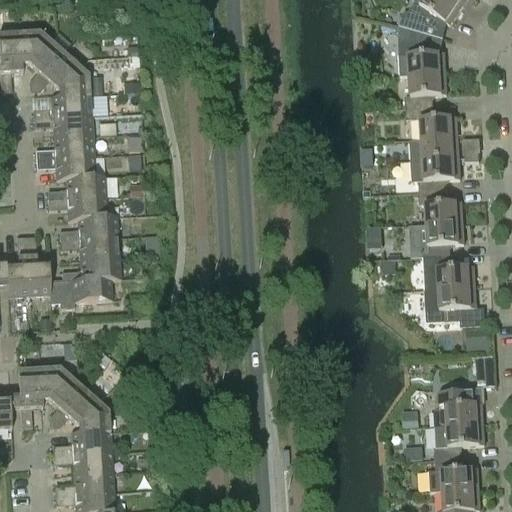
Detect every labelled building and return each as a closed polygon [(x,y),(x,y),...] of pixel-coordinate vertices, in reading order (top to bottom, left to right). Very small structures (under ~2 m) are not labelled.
[(402,17),(399,30),(433,40),(443,25),(449,29),(461,12),(443,0),(425,0),(419,9),(415,6),(408,16),(402,17)] [(443,0),(461,12),(468,0),(443,0)] [(399,30),(399,60),(400,80),(409,80),(409,81),(445,79),(444,58),(438,58),(430,59),(429,47),(433,40),(399,30)] [(22,68),(23,68),(30,68),(39,76),(30,87),(30,97),(65,58),(40,36),(20,37),(22,68)] [(0,77),(1,77),(2,96),(13,96),(12,77),(24,76),(23,68),(22,68),(20,37),(0,38),(0,77)] [(65,58),(30,97),(40,96),(50,85),(59,94),(59,101),(59,102),(90,100),(89,80),(65,58)] [(404,102),(405,113),(433,112),(432,100),(446,100),(445,79),(409,81),(410,101),(404,102)] [(139,88),(124,89),(124,97),(139,96),(139,88)] [(52,113),(33,114),(33,124),(91,120),(107,119),(106,99),(90,100),(59,102),(59,101),(51,101),(52,113)] [(434,123),(433,112),(405,113),(405,125),(419,124),(421,145),(457,143),(456,122),(434,123)] [(92,140),(91,120),(33,124),(34,134),(53,133),(53,143),(92,140)] [(35,155),(36,165),(93,161),(92,140),(53,143),(54,154),(35,155)] [(141,141),(127,142),(128,157),(142,156),(141,141)] [(409,146),(411,166),(458,163),(457,143),(421,145),(409,146)] [(478,158),(464,158),(464,167),(479,166),(478,158)] [(139,160),(128,161),(129,176),(140,175),(139,160)] [(95,181),(93,161),(36,165),(36,174),(55,173),(56,185),(65,184),(65,183),(95,181)] [(418,186),(418,198),(446,196),(446,185),(460,184),(458,163),(411,166),(412,186),(418,186)] [(65,183),(65,184),(66,195),(47,196),(47,205),(106,202),(105,180),(95,181),(65,183)] [(143,201),(143,190),(130,190),(130,201),(143,201)] [(426,230),(462,228),(461,207),(447,207),(446,196),(418,198),(419,210),(425,209),(426,230)] [(107,223),(107,222),(106,202),(47,205),(48,214),(67,213),(68,225),(77,225),(77,224),(107,223)] [(77,224),(77,225),(78,235),(59,236),(59,246),(118,243),(117,221),(107,222),(107,223),(77,224)] [(426,230),(409,231),(411,259),(422,258),(422,263),(450,261),(449,250),(463,249),(462,228),(426,230)] [(29,300),(49,299),(50,299),(49,286),(48,259),(36,260),(35,241),(25,242),(29,300)] [(1,262),(0,262),(0,292),(2,292),(7,292),(8,301),(29,300),(25,242),(17,242),(18,261),(1,262)] [(79,253),(79,265),(119,263),(118,243),(59,246),(60,254),(79,253)] [(425,295),(438,294),(474,292),(473,271),(459,272),(458,260),(450,261),(422,263),(425,295)] [(61,276),(62,285),(62,287),(111,284),(111,285),(120,284),(119,263),(79,265),(80,275),(61,276)] [(50,299),(49,299),(49,308),(60,308),(61,313),(75,313),(74,307),(112,305),(111,285),(111,284),(62,287),(62,285),(49,286),(50,299)] [(474,292),(438,294),(425,295),(427,328),(462,326),(462,314),(476,313),(474,292)] [(40,335),(49,335),(48,324),(40,324),(40,335)] [(490,332),(474,333),(475,351),(491,350),(490,332)] [(77,363),(75,347),(62,348),(64,364),(77,363)] [(104,372),(111,364),(104,359),(98,367),(104,372)] [(49,422),(49,433),(84,393),(60,372),(39,373),(41,404),(42,404),(50,404),(59,412),(49,422)] [(21,432),(31,431),(30,413),(43,412),(42,404),(41,404),(39,373),(18,374),(19,394),(14,394),(9,395),(10,414),(15,414),(20,413),(21,432)] [(479,391),(493,390),(492,379),(478,380),(479,391)] [(84,393),(49,433),(60,432),(70,421),(79,430),(79,437),(79,438),(110,436),(109,415),(84,393)] [(0,433),(11,433),(10,414),(9,395),(0,395),(0,433)] [(440,411),(433,417),(434,432),(483,429),(481,408),(480,408),(480,396),(466,397),(439,399),(440,411)] [(403,434),(416,433),(415,416),(402,417),(403,434)] [(484,450),(483,429),(434,432),(435,453),(434,453),(434,464),(462,462),(461,451),(484,450)] [(111,457),(110,436),(79,438),(79,437),(70,437),(71,450),(52,451),(53,461),(111,457)] [(113,477),(111,457),(53,461),(53,469),(54,470),(72,469),(73,480),(113,477)] [(442,495),(442,496),(478,494),(477,473),(463,474),(462,462),(434,464),(435,475),(429,475),(430,496),(442,495)] [(55,501),(114,498),(113,477),(73,480),(73,491),(55,492),(55,501)] [(479,511),(478,494),(442,496),(442,511),(479,511)] [(114,511),(114,498),(55,501),(56,511),(74,510),(74,511),(114,511)]
